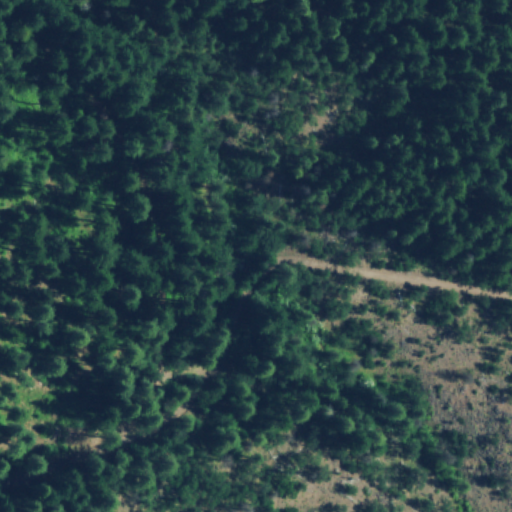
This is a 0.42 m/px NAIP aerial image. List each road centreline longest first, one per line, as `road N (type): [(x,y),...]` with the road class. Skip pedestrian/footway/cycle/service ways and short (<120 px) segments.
road 1 (track): [(511,289),(339,268),(289,252),(241,305),(199,404),(98,449)]
road 2 (track): [(98,449),(56,194),(0,124)]
